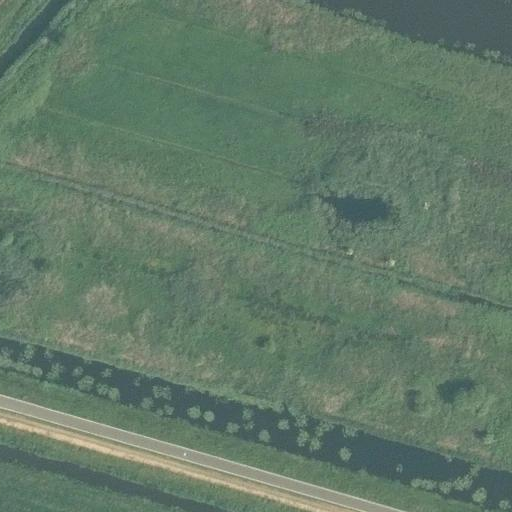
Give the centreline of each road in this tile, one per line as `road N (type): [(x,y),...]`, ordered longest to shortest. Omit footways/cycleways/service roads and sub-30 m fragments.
road 1 (unknown): [(0,413),(338,511)]
road 2 (track): [(0,105),(96,0)]
